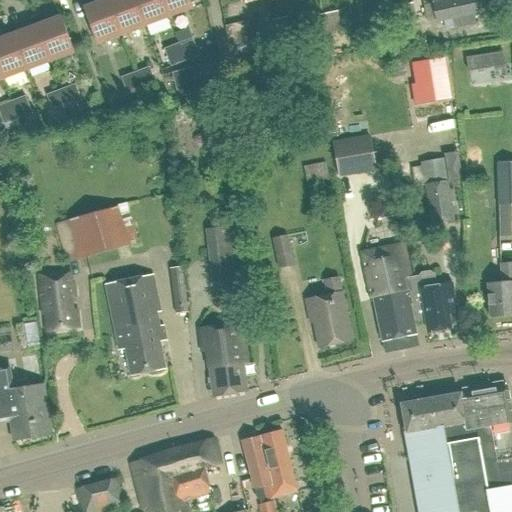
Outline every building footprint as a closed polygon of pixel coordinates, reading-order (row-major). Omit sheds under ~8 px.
[(123,35),(109,0),(105,0),(85,8),(99,44),(123,35)] [(147,26),(136,0),(109,0),(123,35),(147,26)] [(170,17),(163,0),(136,0),(147,26),(170,17)] [(163,0),(170,17),(194,7),(191,0),(163,0)] [(454,20),(449,0),(446,0),(432,3),(433,4),(424,6),(428,23),(436,21),(437,24),(453,21),(454,20)] [(449,0),(454,20),(453,21),(455,29),(476,24),(474,15),(479,14),(476,0),(449,0)] [(399,6),(405,33),(419,30),(414,4),(399,6)] [(405,33),(399,6),(382,10),(388,36),(405,33)] [(324,15),(328,35),(342,32),(339,12),(324,15)] [(328,35),(324,15),(308,18),(312,38),(328,35)] [(38,26),(51,62),(75,53),(62,17),(38,26)] [(273,21),(277,40),(292,36),(288,17),(273,21)] [(277,40),(273,21),(257,24),(261,44),(277,40)] [(225,27),(229,44),(253,39),(249,22),(225,27)] [(14,35),(28,71),(51,62),(38,26),(14,35)] [(0,40),(0,68),(4,80),(28,71),(14,35),(0,40)] [(353,38),(356,51),(364,49),(361,37),(353,38)] [(178,44),(185,63),(200,57),(193,38),(178,44)] [(234,44),(237,56),(258,51),(255,39),(234,44)] [(185,63),(178,44),(164,49),(171,68),(185,63)] [(414,84),(426,82),(429,103),(450,99),(443,58),(411,63),(414,84)] [(292,63),(260,66),(264,100),(295,97),(292,63)] [(136,73),(143,91),(157,85),(150,67),(136,73)] [(175,86),(196,80),(193,68),(172,73),(175,86)] [(143,91),(136,73),(121,78),(128,96),(143,91)] [(196,80),(175,86),(178,98),(200,93),(196,80)] [(76,85),(61,90),(68,107),(82,102),(76,85)] [(68,107),(61,90),(47,95),(54,113),(68,107)] [(12,101),(18,120),(33,114),(27,96),(12,101)] [(132,103),(134,109),(145,104),(143,98),(132,103)] [(18,120),(12,101),(0,105),(0,114),(6,132),(20,127),(18,120)] [(394,138),(396,148),(416,144),(415,134),(394,138)] [(371,135),(333,141),(340,187),(355,185),(354,180),(377,176),(371,135)] [(456,223),(445,158),(421,162),(425,186),(422,186),(423,193),(426,192),(431,227),(456,223)] [(326,163),(304,167),(307,183),(329,179),(326,163)] [(511,163),(497,164),(499,204),(511,204),(511,163)] [(119,207),(56,224),(66,263),(140,243),(132,215),(122,217),(119,207)] [(234,226),(206,230),(213,290),(241,287),(234,226)] [(295,266),(288,235),(273,239),(279,269),(295,266)] [(417,335),(413,318),(410,304),(415,303),(411,279),(403,245),(361,254),(370,299),(374,298),(384,342),(417,335)] [(490,317),(511,315),(511,263),(501,265),(503,284),(488,285),(490,317)] [(183,267),(170,269),(176,313),(189,312),(183,267)] [(76,297),(75,285),(72,269),(38,274),(44,315),(47,315),(49,332),(81,327),(78,309),(73,310),(72,297),(76,297)] [(413,318),(426,317),(429,333),(451,329),(448,314),(456,313),(452,284),(436,287),(433,276),(430,273),(422,274),(419,278),(411,279),(415,303),(410,304),(413,318)] [(154,275),(107,284),(120,350),(126,348),(131,374),(166,368),(161,342),(167,341),(164,326),(158,327),(156,313),(161,312),(154,275)] [(320,348),(353,341),(343,292),(340,278),(326,281),(329,295),(307,300),(311,323),(315,323),(320,348)] [(208,351),(214,396),(248,391),(244,363),(247,362),(243,324),(200,329),(203,352),(208,351)] [(14,441),(53,435),(45,386),(14,390),(10,367),(0,368),(0,423),(11,422),(14,441)] [(511,511),(511,407),(508,386),(461,394),(467,428),(407,439),(406,439),(418,511),(511,511)] [(407,439),(467,428),(461,394),(461,393),(401,404),(407,439)] [(261,435),(277,496),(298,491),(282,429),(261,435)] [(277,496),(261,435),(242,440),(255,488),(264,486),(267,499),(277,496)] [(214,438),(131,462),(130,462),(141,508),(145,511),(144,511),(187,511),(185,501),(209,494),(203,468),(219,462),(214,438)] [(110,511),(126,507),(118,478),(76,490),(82,511),(110,511)] [(198,511),(199,511),(213,509),(210,496),(196,500),(198,511)] [(258,505),(260,511),(275,511),(272,501),(258,505)]
